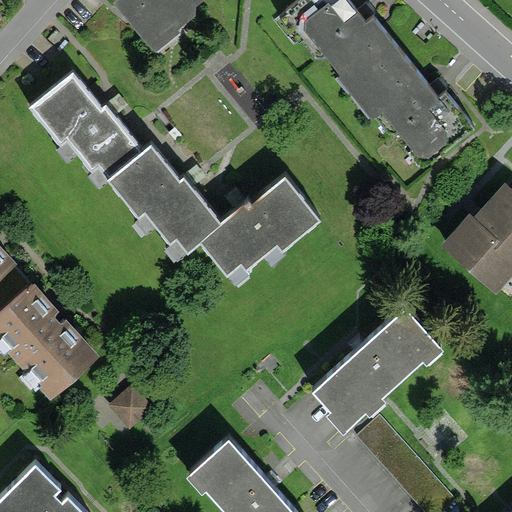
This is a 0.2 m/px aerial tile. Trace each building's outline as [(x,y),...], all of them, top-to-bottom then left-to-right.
[(111,0),(145,41),(171,19),(174,23),(195,7),(190,0),(189,0),(111,0)] [(368,15),(361,20),(345,0),(294,0),(283,9),(304,35),(300,39),(316,60),(323,54),(337,72),(342,68),(354,85),(397,51),(368,15)] [(354,85),(375,111),(371,115),(388,135),(394,130),(408,148),(413,144),(426,160),(468,127),(439,90),(432,96),(397,51),(354,85)] [(102,104),(97,107),(69,72),(26,106),(57,144),(65,138),(90,169),(95,165),(105,178),(139,151),(102,104)] [(105,178),(136,216),(144,209),(169,241),(174,236),(185,249),(196,240),(218,221),(181,175),(177,179),(149,144),(139,151),(105,178)] [(245,198),(218,221),(196,240),(225,273),(240,261),(245,267),(275,241),(281,248),(316,218),(280,176),(249,203),(245,198)] [(511,190),(503,183),(471,221),(467,218),(444,244),(490,283),(510,260),(511,260),(511,190)] [(0,271),(8,264),(0,254),(0,271)] [(93,354),(28,285),(0,310),(0,339),(50,394),(93,354)] [(340,421),(432,340),(400,304),(309,385),(340,421)] [(125,424),(145,409),(130,389),(110,404),(125,424)] [(424,511),(439,511),(454,499),(376,414),(354,434),(424,511)] [(226,511),(294,511),(226,435),(188,469),(226,511)] [(0,511),(79,511),(27,460),(0,486),(0,511)]
